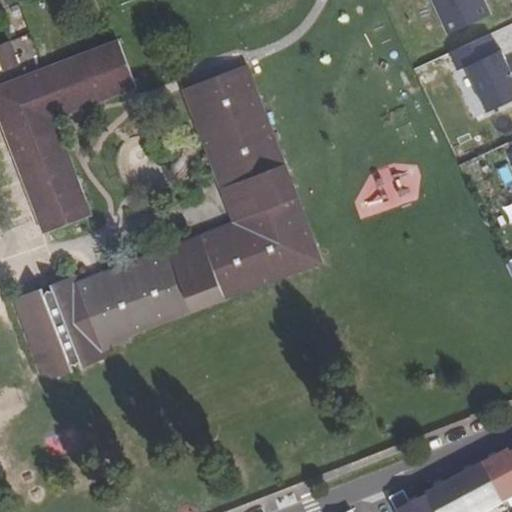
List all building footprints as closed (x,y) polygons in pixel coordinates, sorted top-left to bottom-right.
[(431,0),(448,36),(490,16),(482,0),(431,0)] [(51,111),(136,78),(118,33),(0,80),(0,92),(54,230),(90,216),(51,111)] [(0,43),(0,58),(3,70),(23,65),(16,38),(0,43)] [(511,74),(509,69),(501,52),(467,69),(488,114),(511,102),(511,74)] [(107,335),(109,339),(323,256),(247,58),(244,59),(318,254),(107,335)] [(318,254),(244,59),(190,80),(244,223),(87,284),(84,275),(81,268),(11,295),(45,381),(114,354),(109,339),(107,335),(318,254)] [(51,111),(90,216),(97,213),(59,115),(139,85),(136,78),(51,111)] [(244,223),(190,80),(181,82),(232,219),(84,275),(87,284),(244,223)] [(54,230),(0,92),(0,109),(48,232),(54,230)] [(380,196),(414,201),(417,175),(384,170),(380,196)] [(502,505),(511,499),(511,458),(509,454),(508,451),(481,465),(502,505)] [(432,511),(488,511),(502,505),(481,465),(424,495),(425,497),(432,511)] [(388,500),(394,511),(397,511),(410,505),(403,492),(388,500)] [(432,511),(425,497),(410,505),(397,511),(432,511)]
